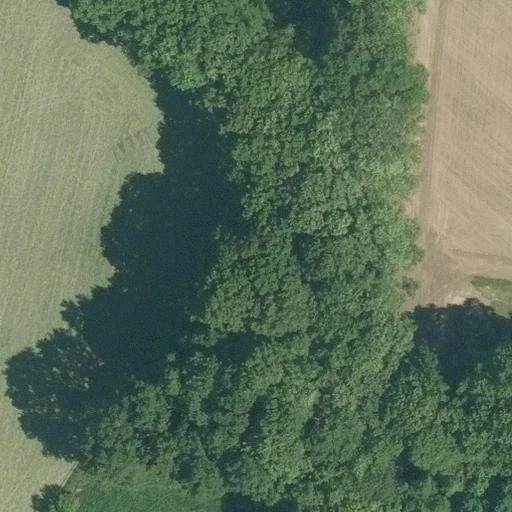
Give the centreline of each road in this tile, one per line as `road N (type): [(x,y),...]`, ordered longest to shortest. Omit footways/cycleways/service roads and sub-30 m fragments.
road 1 (track): [(347,511),(386,0)]
road 2 (track): [(355,408),(511,394)]
